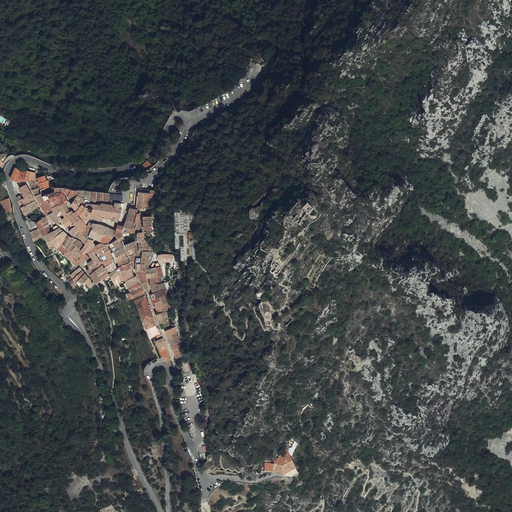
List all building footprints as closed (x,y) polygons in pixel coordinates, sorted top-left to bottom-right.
[(144,168),(148,173),(152,169),(148,164),(144,168)] [(14,175),(11,181),(18,184),(20,185),(21,184),(21,183),(24,174),(20,172),(19,176),(14,175)] [(282,189),(272,181),(250,206),(249,216),(255,222),(282,189)] [(3,183),(0,185),(8,194),(6,190),(6,189),(6,187),(5,186),(3,183)] [(27,188),(21,190),(26,201),(32,197),(27,188)] [(50,197),(51,200),(56,198),(64,194),(64,193),(66,190),(63,189),(57,190),(57,194),(50,197)] [(94,203),(95,194),(84,193),(84,196),(83,200),(91,201),(92,203),(94,203)] [(66,197),(66,196),(64,194),(56,198),(58,202),(66,197)] [(272,257),(268,273),(273,275),(276,276),(298,247),(308,226),(316,222),(320,217),(324,211),(309,195),(302,194),(291,201),(271,229),(259,246),(259,252),(272,257)] [(52,203),(51,200),(50,197),(50,196),(50,195),(42,196),(40,197),(37,197),(41,206),(52,203)] [(110,196),(102,195),(101,203),(110,203),(110,196)] [(137,211),(136,211),(136,213),(140,213),(140,211),(142,211),(142,209),(144,209),(147,195),(140,195),(140,197),(139,197),(137,211)] [(147,195),(144,209),(144,210),(154,210),(156,195),(152,195),(147,195)] [(24,212),(36,204),(34,200),(32,197),(26,201),(23,203),(20,205),(24,212)] [(66,197),(58,202),(61,208),(67,205),(69,203),(66,197)] [(58,202),(56,198),(51,200),(52,203),(54,209),(56,208),(58,211),(61,209),(61,208),(58,202)] [(80,205),(81,200),(77,199),(72,205),(75,209),(77,204),(80,205)] [(92,206),(91,206),(92,203),(91,201),(83,200),(82,207),(82,208),(91,209),(92,206)] [(10,202),(3,204),(6,211),(11,209),(10,202)] [(41,206),(45,213),(54,209),(52,203),(41,206)] [(36,204),(24,212),(25,214),(26,216),(38,208),(36,204)] [(73,211),(71,212),(67,205),(61,208),(61,209),(65,216),(74,212),(73,211)] [(89,218),(92,219),(101,223),(102,218),(113,220),(113,223),(119,224),(120,219),(122,220),(122,218),(123,213),(123,211),(121,210),(122,206),(116,205),(116,209),(115,209),(115,208),(114,208),(114,207),(113,207),(112,207),(111,207),(110,207),(104,206),(103,208),(92,206),(91,209),(89,218)] [(82,208),(80,215),(88,224),(92,219),(89,218),(91,209),(82,208)] [(54,209),(45,213),(48,218),(50,217),(56,213),(55,212),(54,209)] [(61,226),(62,224),(60,218),(56,213),(50,217),(53,219),(57,224),(61,226)] [(75,213),(66,219),(63,221),(68,229),(75,224),(81,220),(78,217),(75,213)] [(137,216),(130,215),(127,222),(137,225),(137,216)] [(46,218),(45,217),(41,219),(42,221),(36,225),(37,226),(36,227),(38,230),(31,233),(34,240),(43,235),(45,238),(51,235),(50,227),(49,225),(46,218)] [(81,231),(86,225),(84,222),(77,228),(81,231)] [(125,227),(125,229),(132,231),(137,232),(141,232),(141,226),(138,226),(137,225),(127,222),(125,227)] [(75,236),(78,238),(83,233),(89,228),(86,225),(81,231),(75,236)] [(107,236),(110,230),(99,226),(98,233),(107,236)] [(56,233),(58,238),(59,241),(66,234),(65,233),(62,230),(59,228),(55,229),(56,233)] [(81,231),(77,228),(71,232),(73,235),(75,236),(81,231)] [(132,236),(132,231),(125,229),(123,228),(123,234),(124,238),(132,236)] [(51,235),(45,238),(47,242),(55,238),(58,238),(56,233),(54,234),(51,235)] [(91,241),(87,237),(87,236),(83,233),(78,238),(84,242),(91,241)] [(105,239),(107,236),(98,233),(96,240),(103,243),(105,239)] [(59,241),(61,245),(62,246),(69,238),(66,234),(59,241)] [(117,234),(116,237),(120,241),(120,242),(125,242),(124,238),(123,234),(117,234)] [(69,238),(62,246),(65,249),(74,239),(70,237),(69,238)] [(65,257),(69,253),(65,249),(62,246),(61,245),(59,241),(58,238),(55,238),(47,242),(48,244),(51,250),(55,248),(59,254),(61,253),(65,257)] [(74,239),(65,249),(69,253),(76,246),(79,241),(74,239)] [(120,242),(120,241),(115,244),(119,251),(124,249),(120,242)] [(137,243),(126,246),(128,252),(133,250),(134,253),(141,252),(140,248),(139,248),(137,243)] [(91,244),(86,244),(87,245),(86,247),(93,254),(98,249),(98,248),(96,245),(91,244)] [(153,253),(148,245),(144,246),(145,254),(147,254),(153,253)] [(78,248),(76,246),(69,253),(71,254),(78,248)] [(73,256),(81,250),(78,248),(71,254),(73,256)] [(77,259),(82,255),(85,253),(87,251),(85,249),(85,250),(83,251),(81,250),(73,256),(77,259)] [(99,252),(98,249),(93,254),(91,256),(93,258),(96,255),(99,252)] [(118,258),(126,255),(124,249),(119,251),(116,253),(117,256),(118,258)] [(131,259),(139,260),(141,254),(141,252),(134,253),(129,254),(131,259)] [(69,253),(65,257),(73,263),(75,261),(77,259),(73,256),(71,254),(69,253)] [(91,260),(87,257),(85,253),(82,255),(86,259),(83,262),(86,265),(87,263),(91,260)] [(77,259),(81,264),(83,262),(86,259),(82,255),(77,259)] [(128,260),(120,262),(122,268),(130,265),(128,260)] [(97,265),(95,267),(98,271),(104,266),(101,262),(97,265)] [(97,271),(98,271),(95,267),(92,269),(90,266),(88,267),(89,269),(90,271),(88,272),(99,286),(104,282),(97,271)] [(107,269),(104,266),(98,271),(101,274),(107,269)] [(112,277),(111,274),(107,269),(101,274),(98,271),(97,271),(104,282),(105,282),(112,277)] [(135,278),(132,269),(124,273),(124,275),(127,283),(128,283),(136,279),(135,278)] [(159,269),(157,270),(151,271),(151,279),(159,278),(161,279),(160,274),(159,269)] [(115,279),(120,277),(121,277),(119,271),(113,272),(111,274),(112,277),(113,280),(115,279)] [(75,281),(77,284),(86,277),(83,274),(79,277),(75,281)] [(149,280),(148,275),(148,274),(139,276),(142,282),(144,285),(150,284),(149,280)] [(89,279),(87,276),(86,277),(77,284),(78,285),(81,289),(87,284),(90,281),(89,279)] [(120,277),(115,279),(119,287),(124,284),(120,277)] [(130,288),(140,284),(138,278),(136,279),(128,283),(128,284),(130,288)] [(87,284),(81,289),(85,293),(90,289),(89,288),(87,284)] [(132,293),(144,290),(140,284),(130,288),(131,291),(132,293)] [(144,290),(132,293),(130,294),(132,300),(134,299),(146,295),(144,290)] [(162,297),(161,293),(155,295),(152,296),(153,301),(162,297)] [(152,314),(148,303),(149,302),(146,295),(134,299),(147,330),(158,326),(152,314)] [(168,313),(167,313),(160,315),(158,316),(161,324),(170,322),(168,316),(168,313)] [(170,322),(161,324),(163,330),(167,328),(171,326),(170,322)] [(150,340),(162,335),(159,326),(158,326),(147,330),(150,340)] [(174,329),(167,332),(169,337),(178,333),(176,329),(177,328),(176,326),(174,327),(174,329)] [(178,333),(169,337),(173,346),(181,342),(178,333)] [(156,343),(163,360),(166,359),(169,358),(171,358),(163,336),(156,339),(157,343),(156,343)] [(181,342),(173,346),(175,351),(183,347),(181,342)] [(183,347),(175,351),(178,360),(187,356),(183,347)] [(365,362),(357,349),(349,356),(357,368),(365,362)] [(213,421),(210,409),(204,411),(205,416),(206,423),(213,421)] [(213,475),(219,471),(237,473),(241,470),(223,450),(207,453),(203,470),(213,475)] [(271,471),(271,472),(284,474),(296,464),(286,451),(274,463),(266,464),(266,472),(271,471)] [(296,464),(284,474),(291,475),(299,468),(296,464)]
